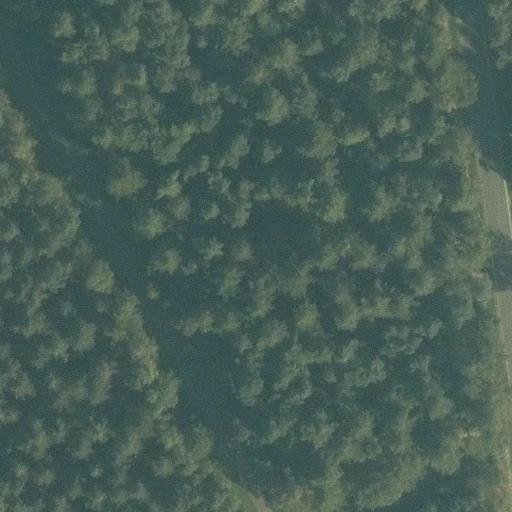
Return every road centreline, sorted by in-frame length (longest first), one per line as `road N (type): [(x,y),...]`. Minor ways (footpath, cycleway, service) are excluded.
road 1 (unclassified): [(0,39),(260,511)]
road 2 (unclassified): [(467,0),(511,310)]
